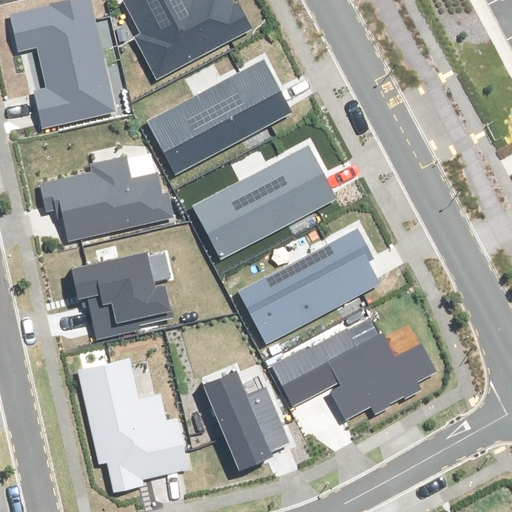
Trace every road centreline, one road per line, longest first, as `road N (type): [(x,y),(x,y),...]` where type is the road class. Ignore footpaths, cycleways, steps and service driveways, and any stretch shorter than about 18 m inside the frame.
road 1 (tertiary): [(511,348),(327,0)]
road 2 (residential): [(511,411),(326,511)]
road 3 (residential): [(44,511),(0,315)]
